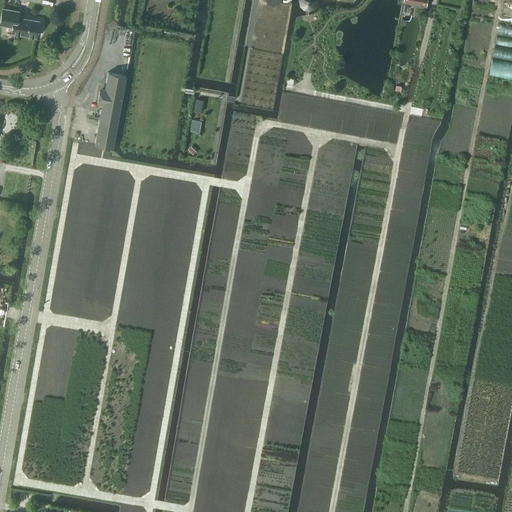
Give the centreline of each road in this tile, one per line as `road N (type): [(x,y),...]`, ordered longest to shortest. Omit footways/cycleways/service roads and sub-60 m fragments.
road 1 (unknown): [(399,134),(323,118),(246,511)]
road 2 (unknown): [(330,511),(399,134)]
road 3 (tertiary): [(0,444),(56,117),(50,85)]
road 4 (unknown): [(399,134),(431,0)]
